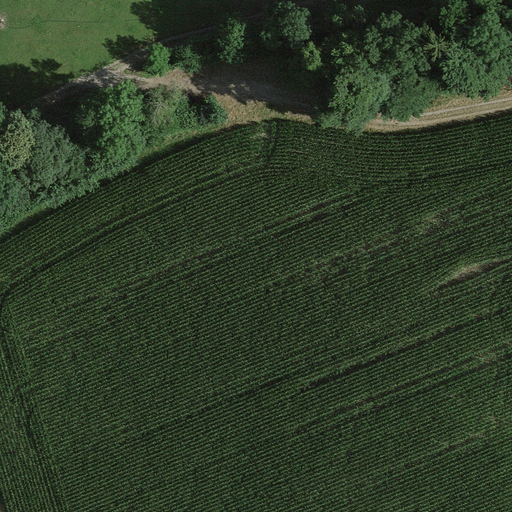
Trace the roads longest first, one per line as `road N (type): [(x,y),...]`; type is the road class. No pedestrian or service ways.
road 1 (track): [(96,80),(250,83),(404,118),(511,101)]
road 2 (track): [(349,0),(186,39),(96,80)]
